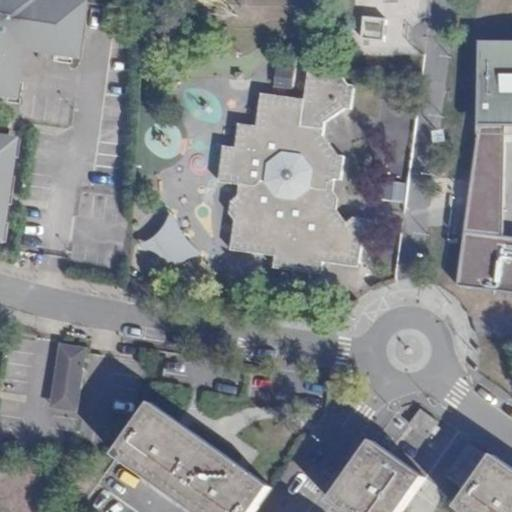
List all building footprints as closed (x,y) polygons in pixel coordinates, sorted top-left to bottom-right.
[(0,0),(0,97),(7,98),(14,50),(69,58),(77,2),(65,0),(0,0)] [(386,21),(367,18),(365,39),(384,41),(386,21)] [(485,122),(484,136),(509,136),(509,125),(511,125),(511,42),(485,42),(485,122)] [(232,215),(237,221),(234,251),(277,256),(276,268),(324,274),(325,263),(361,267),(364,238),(367,221),(354,219),(349,224),(344,217),(338,210),(340,198),(335,192),(337,179),(342,179),(345,157),(339,157),(324,138),(324,131),(324,124),(345,108),(351,108),(354,85),(348,85),(339,68),(308,65),(304,101),(264,96),(259,127),(240,125),(237,149),(225,148),(221,182),(242,185),(242,195),(234,202),(232,215)] [(273,87),(295,88),(296,67),(274,66),(273,87)] [(509,136),(484,136),(467,230),(506,232),(509,136)] [(0,198),(9,139),(0,137),(0,198)] [(170,258),(174,266),(175,267),(178,270),(180,271),(182,270),(184,268),(187,263),(190,259),(196,257),(205,257),(207,255),(207,253),(206,251),(198,245),(192,239),(186,229),(182,216),(180,214),(177,214),(175,216),(172,224),(165,232),(158,238),(147,242),(146,244),(146,246),(146,248),(148,250),(158,250),(166,254),(170,258)] [(511,232),(506,232),(467,230),(463,285),(498,288),(511,288),(511,232)] [(511,288),(498,288),(498,296),(511,296),(511,288)] [(85,350),(61,347),(52,409),(76,412),(85,350)] [(196,511),(256,511),(264,502),(273,490),(153,406),(148,414),(118,457),(130,465),(196,511)] [(439,422),(423,411),(413,426),(429,438),(432,433),(436,436),(442,428),(438,425),(439,422)] [(347,511),(402,511),(427,478),(376,443),(335,503),(347,511)] [(511,511),(511,466),(496,455),(458,508),(464,511),(511,511)]
